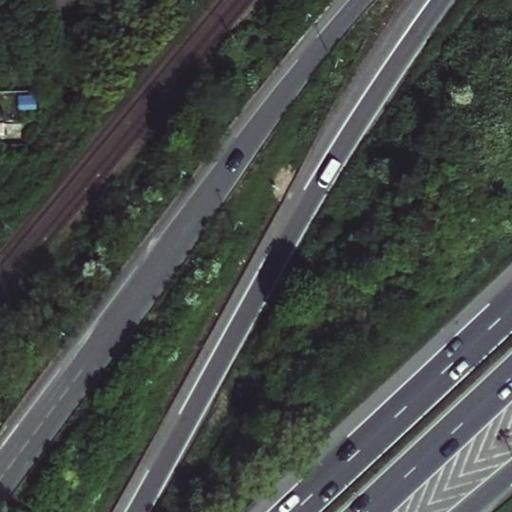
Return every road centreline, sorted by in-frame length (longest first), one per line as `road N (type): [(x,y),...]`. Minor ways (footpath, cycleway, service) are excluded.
road 1 (motorway): [(361,0),(0,479)]
road 2 (motorway): [(439,0),(308,201),(137,511)]
road 3 (trunk): [(511,305),(292,511)]
road 4 (trunk): [(366,511),(511,374)]
